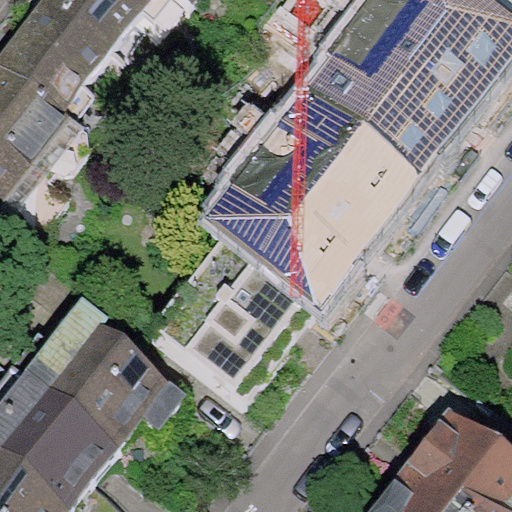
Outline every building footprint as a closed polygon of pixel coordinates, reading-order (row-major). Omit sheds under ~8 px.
[(60,0),(52,12),(112,59),(158,0),(60,0)] [(173,0),(190,13),(200,0),(173,0)] [(337,84),(312,117),(414,197),(474,120),(511,71),(511,44),(511,42),(511,33),(490,16),(484,23),(454,0),(402,0),(395,11),(405,19),(348,92),(337,84)] [(61,125),(112,59),(52,12),(32,37),(27,34),(9,57),(13,61),(8,67),(0,78),(61,125)] [(0,78),(0,225),(35,252),(70,208),(48,191),(57,179),(73,177),(88,159),(86,145),(61,125),(0,78)] [(213,244),(226,254),(314,323),(315,324),(325,311),(332,317),(353,290),(346,285),(371,252),(414,197),(312,117),(286,149),(297,158),(249,219),(239,211),(213,244)] [(0,225),(0,268),(18,283),(39,255),(35,252),(0,225)] [(152,343),(243,414),(291,353),(314,323),(226,254),(188,303),(186,301),(152,343)] [(39,344),(11,379),(118,462),(130,446),(143,429),(159,441),(184,409),(81,329),(58,359),(39,344)] [(78,511),(82,508),(118,462),(11,379),(0,393),(0,429),(2,431),(0,432),(0,471),(51,511),(78,511)] [(403,494),(425,511),(511,511),(511,433),(495,420),(472,450),(451,433),(447,438),(439,432),(415,462),(423,468),(413,481),(403,494)] [(51,511),(0,471),(0,511),(51,511)] [(388,511),(425,511),(403,494),(388,511)]
